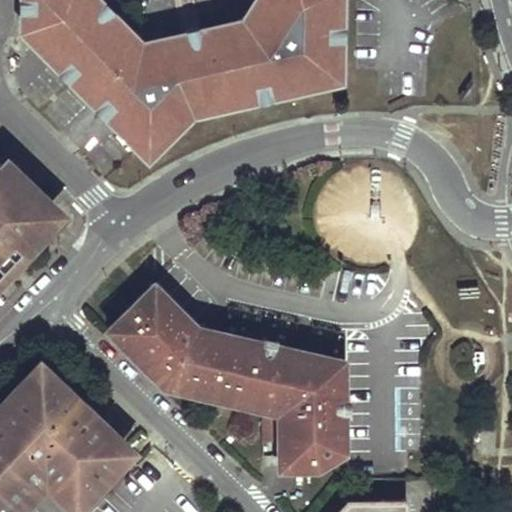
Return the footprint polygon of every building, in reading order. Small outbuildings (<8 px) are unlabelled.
[(24,0),(24,28),(147,151),(189,109),(336,76),(336,0),(257,0),(245,18),(239,22),(144,44),(138,44),(94,0),(24,0)] [(0,252),(11,241),(18,248),(46,220),(39,213),(45,205),(0,162),(0,252)] [(45,205),(39,213),(46,220),(53,212),(45,205)] [(0,252),(0,268),(1,270),(15,255),(13,254),(18,248),(11,241),(0,252)] [(195,325),(152,283),(108,327),(162,383),(262,406),(278,409),(279,455),(279,465),(315,465),(342,449),(341,359),(195,325)] [(0,511),(2,511),(42,472),(72,501),(121,449),(41,373),(36,373),(0,410),(0,511)] [(403,511),(404,500),(348,500),(336,511),(403,511)]
